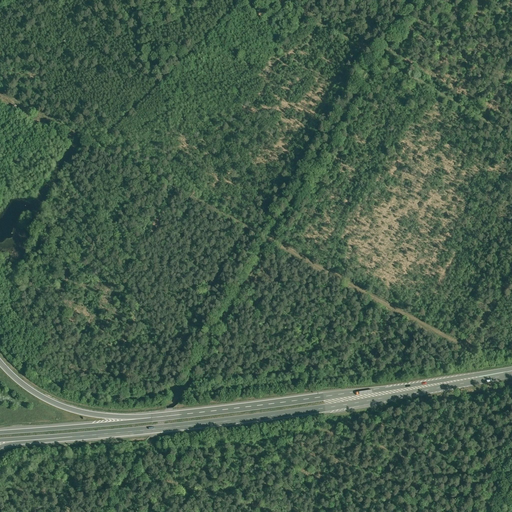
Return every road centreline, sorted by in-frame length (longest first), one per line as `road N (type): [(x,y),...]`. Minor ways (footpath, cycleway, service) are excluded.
road 1 (track): [(379,57),(108,511)]
road 2 (trunk): [(20,439),(230,419),(508,373)]
road 3 (trunk): [(508,373),(135,421)]
road 4 (track): [(511,288),(475,348),(273,237)]
road 5 (track): [(379,57),(511,136)]
road 6 (motorway): [(135,421),(54,403),(0,362)]
road 7 (trunk): [(135,421),(0,433)]
